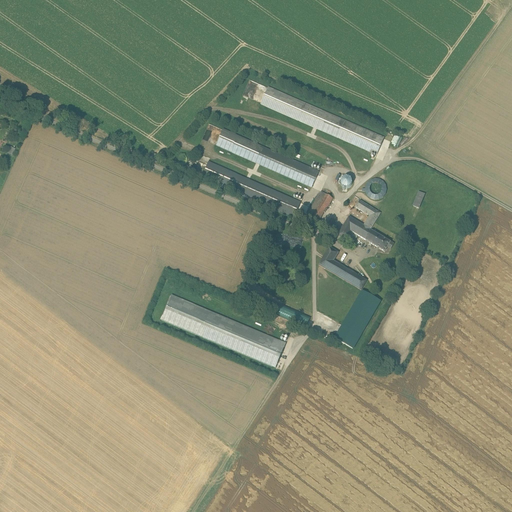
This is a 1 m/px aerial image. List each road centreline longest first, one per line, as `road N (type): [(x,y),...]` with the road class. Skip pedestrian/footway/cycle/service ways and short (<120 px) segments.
road 1 (track): [(511,4),(392,160),(421,160),(511,209)]
road 2 (track): [(315,231),(315,323),(193,511)]
